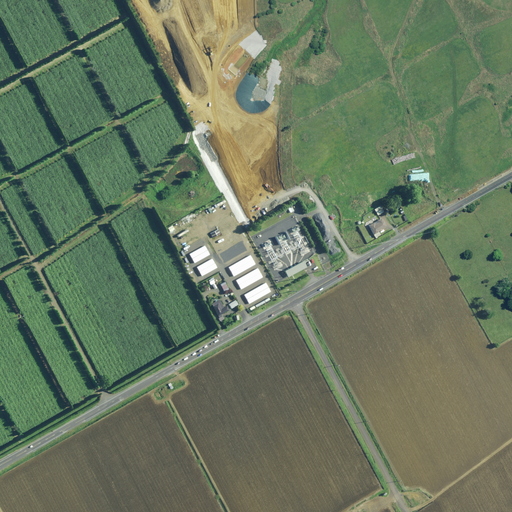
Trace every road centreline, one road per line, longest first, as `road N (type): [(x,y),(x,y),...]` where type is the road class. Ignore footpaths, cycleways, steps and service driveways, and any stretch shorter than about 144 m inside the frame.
road 1 (secondary): [(291,298),(0,464)]
road 2 (secondary): [(511,172),(291,298)]
road 3 (unclassified): [(406,511),(291,298)]
